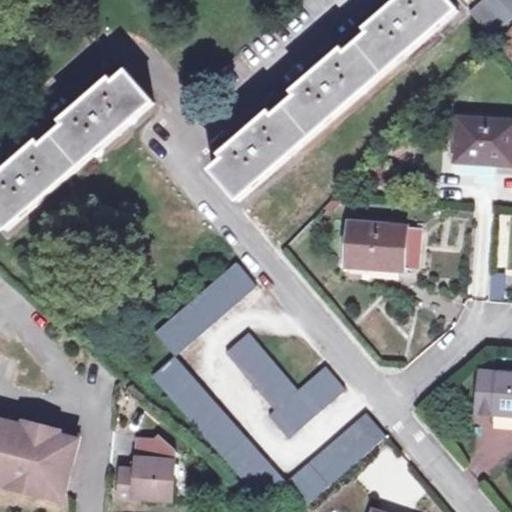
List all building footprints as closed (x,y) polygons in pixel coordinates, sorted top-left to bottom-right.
[(244,147),(214,171),(238,203),(458,11),(447,0),(413,0),(401,10),(394,2),(384,13),(390,20),(327,74),(321,67),(311,76),(317,82),(255,135),(247,129),(238,139),(244,147)] [(511,0),(484,0),(469,13),(491,39),(511,19),(511,0)] [(511,19),(491,39),(497,46),(511,33),(511,19)] [(511,33),(497,46),(511,63),(511,33)] [(12,173),(0,183),(0,223),(8,232),(155,105),(128,74),(96,101),(90,94),(79,104),(84,111),(24,164),(18,157),(8,166),(12,173)] [(511,122),(459,119),(457,162),(497,166),(511,165),(511,122)] [(497,166),(457,162),(457,171),(496,174),(497,166)] [(423,230),(348,225),(347,266),(403,273),(404,269),(420,271),(423,230)] [(237,264),(156,334),(175,356),(255,286),(237,264)] [(504,300),(504,274),(489,274),(488,299),(504,300)] [(249,334),(227,354),(275,412),(269,417),(287,439),(345,390),(326,367),(298,391),(249,334)] [(69,340),(56,350),(71,371),(85,361),(74,345),(69,340)] [(286,484),(175,356),(152,376),(263,505),(287,486),(305,506),(387,438),(367,415),(286,484)] [(511,374),(480,372),(476,414),(511,416),(511,374)] [(0,420),(1,413),(0,412),(0,472),(14,476),(12,486),(33,491),(35,486),(49,489),(50,485),(70,490),(83,432),(22,418),(19,426),(0,420)] [(174,460),(134,457),(133,471),(119,470),(117,501),(133,501),(133,498),(172,500),(174,460)] [(0,472),(0,482),(12,486),(14,476),(0,472)] [(35,486),(33,491),(62,499),(69,493),(70,490),(50,485),(49,489),(35,486)]
